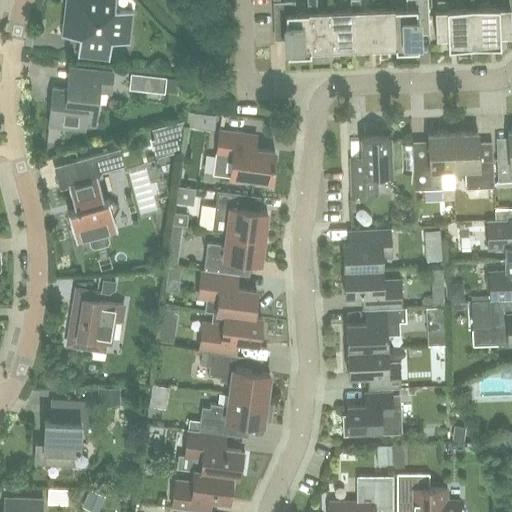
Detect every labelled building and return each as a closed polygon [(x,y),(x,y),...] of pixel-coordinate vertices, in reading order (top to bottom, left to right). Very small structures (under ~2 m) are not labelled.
[(119,10),(111,0),(67,0),(67,3),(73,9),(69,13),(68,17),(71,21),(65,26),(64,36),(79,37),(77,56),(108,59),(111,41),(129,43),(133,11),(119,10)] [(309,51),(307,12),(295,12),(294,0),(272,1),(273,30),(286,30),(287,55),(310,54),(309,51)] [(330,50),(329,11),(317,11),(316,0),(306,0),(307,12),(309,51),(330,50)] [(373,48),(372,9),(360,10),(359,0),(349,0),(350,10),(352,49),(373,48)] [(405,0),(406,8),(393,8),(395,47),(394,47),(394,51),(417,50),(416,24),(428,24),(427,0),(405,0)] [(509,7),(472,8),(473,47),(500,46),(499,36),(511,35),(509,7)] [(395,47),(393,8),(372,9),(373,48),(394,47),(395,47)] [(473,47),(472,8),(434,10),(435,38),(447,38),(447,49),(473,47)] [(352,49),(350,10),(329,11),(330,50),(352,49)] [(49,114),(48,125),(65,127),(65,121),(94,124),(97,103),(98,92),(99,86),(110,87),(112,72),(80,68),(78,81),(68,79),(67,80),(66,87),(67,87),(66,89),(52,87),(50,103),(49,114)] [(219,130),(216,153),(231,155),(228,176),(270,182),(274,150),(254,147),(256,135),(219,130)] [(511,130),(507,130),(508,157),(496,157),(497,181),(511,180),(511,130)] [(477,132),(451,133),(453,169),(464,168),(465,188),(493,187),(492,159),(478,159),(477,132)] [(453,169),(451,133),(427,134),(428,140),(412,140),(414,189),(442,188),(441,169),(453,169)] [(361,136),(362,156),(350,157),(352,194),(376,193),(376,184),(379,184),(379,174),(390,173),(388,135),(361,136)] [(77,208),(67,211),(75,241),(88,237),(90,246),(94,248),(107,244),(109,240),(106,232),(116,229),(112,215),(118,206),(108,200),(103,201),(97,178),(101,171),(124,164),(119,147),(74,160),(80,181),(68,185),(73,203),(75,203),(77,208)] [(217,190),(213,218),(212,230),(226,231),(225,231),(263,236),(266,211),(243,208),(244,194),(217,190)] [(511,218),(486,219),(487,248),(505,247),(506,259),(511,258),(511,218)] [(390,227),(366,228),(347,229),(347,243),(342,243),(343,269),(381,268),(381,253),(391,252),(390,227)] [(260,262),(263,236),(225,231),(224,243),(207,241),(203,269),(231,272),(233,259),(260,262)] [(511,258),(506,259),(506,270),(488,271),(489,299),(491,299),(511,298),(511,258)] [(382,279),(381,268),(343,269),(344,295),(361,294),(362,308),(364,308),(401,307),(399,279),(382,279)] [(256,290),(236,287),(238,273),(231,272),(203,269),(201,269),(197,298),(206,299),(205,309),(215,311),(223,312),(253,316),(253,315),(256,290)] [(97,292),(76,288),(67,344),(103,349),(104,341),(108,342),(112,318),(120,319),(122,304),(96,299),(97,292)] [(511,298),(491,299),(492,327),(506,327),(507,343),(511,343),(511,298)] [(405,307),(401,307),(364,308),(364,322),(345,323),(347,349),(386,347),(386,333),(398,333),(397,321),(406,321),(405,307)] [(261,317),(253,315),(253,316),(223,312),(215,311),(205,309),(205,310),(213,311),(211,321),(202,319),(198,349),(202,349),(236,354),(238,340),(257,343),(261,317)] [(387,360),(386,347),(347,349),(348,375),(367,374),(367,388),(400,387),(399,360),(387,360)] [(266,398),(269,373),(235,368),(237,354),(236,354),(202,349),(200,364),(209,365),(207,375),(219,376),(218,380),(230,382),(228,393),(266,398)] [(151,393),(176,395),(177,378),(153,376),(151,393)] [(511,379),(484,381),(485,400),(511,398),(511,379)] [(391,391),(370,392),(363,392),(364,404),(346,405),(347,414),(343,415),(344,433),(362,433),(362,429),(379,428),(380,432),(397,431),(396,413),(392,414),(391,391)] [(262,424),(266,398),(228,393),(227,405),(217,404),(217,408),(201,406),(198,430),(226,433),(230,434),(232,420),(262,424)] [(87,400),(51,399),(50,419),(44,419),(43,436),(35,436),(35,462),(73,464),(73,452),(74,452),(79,448),(79,442),(85,442),(87,400)] [(241,449),(224,447),(226,433),(198,430),(187,428),(184,455),(178,454),(176,467),(194,469),(200,470),(231,475),(237,476),(238,467),(242,468),(244,452),(240,451),(241,449)] [(228,500),(231,475),(200,470),(194,469),(192,481),(175,479),(171,507),(176,507),(200,511),(210,511),(212,498),(228,500)] [(464,511),(464,510),(461,507),(459,507),(459,500),(446,500),(446,487),(422,487),(422,474),(397,474),(397,504),(413,504),(413,511),(464,511)] [(329,501),(328,511),(373,511),(374,505),(388,505),(388,479),(373,479),(373,484),(360,484),(360,501),(329,501)] [(41,511),(42,498),(4,497),(3,511),(41,511)]
